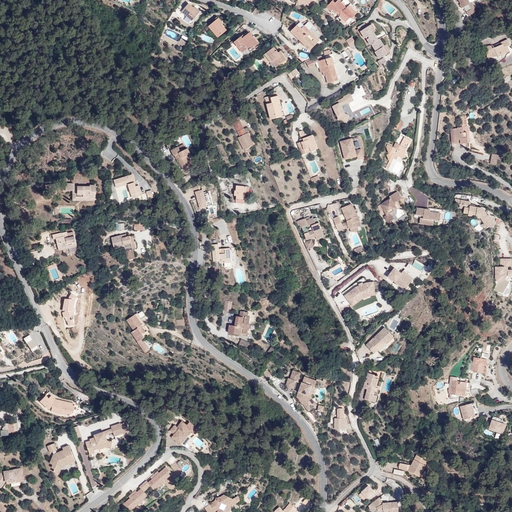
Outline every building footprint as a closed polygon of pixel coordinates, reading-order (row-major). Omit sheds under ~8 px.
[(341,14),(348,6),(343,1),(342,1),(341,2),(338,0),(337,1),(335,3),(333,0),(327,6),(332,11),(333,9),(337,13),(338,11),(341,14)] [(472,8),(473,7),(474,7),(471,1),(469,3),(467,0),(458,0),(460,3),(462,7),(468,3),(471,8),(466,11),(468,15),(474,12),(472,8)] [(192,21),(201,12),(195,7),(194,8),(189,3),(182,12),(192,21)] [(341,14),(340,15),(346,21),(351,17),(352,18),(359,11),(355,7),(353,9),(349,5),(348,6),(341,14)] [(227,30),(222,24),(222,25),(217,19),(209,26),(218,37),(227,30)] [(372,44),(379,39),(374,32),(370,25),(367,27),(365,23),(358,27),(365,38),(366,37),(371,44),(372,44)] [(301,28),(298,25),(291,31),(305,46),(307,44),(311,49),(320,40),(304,25),(301,28)] [(255,43),(257,45),(259,43),(250,32),(243,38),(242,36),(234,42),(242,52),(250,47),(255,43)] [(351,46),(356,43),(352,36),(346,40),(351,46)] [(384,46),(380,38),(379,39),(372,44),(376,51),(375,52),(379,58),(389,52),(388,52),(384,46)] [(498,56),(510,51),(507,46),(510,44),(508,39),(492,46),(492,45),(486,46),(488,58),(498,56)] [(277,67),(286,59),(282,54),(283,54),(281,51),(278,53),(274,47),(265,54),(271,62),(272,61),(276,66),(277,67)] [(324,55),(325,58),(331,56),(329,49),(323,51),(324,55)] [(328,82),(338,79),(333,63),(334,62),(332,56),(331,56),(325,58),(324,55),(317,57),(318,61),(320,67),(319,67),(321,72),(323,71),(324,75),(326,75),(328,82)] [(312,57),(306,61),(309,67),(315,63),(315,62),(313,59),(312,57)] [(264,84),(271,78),(268,74),(261,80),(264,84)] [(345,98),(345,99),(348,104),(348,105),(355,101),(351,94),(345,98)] [(271,96),(269,96),(265,97),(271,119),(282,116),(280,107),(281,106),(279,95),(278,95),(271,97),(271,96)] [(347,115),(342,107),(340,102),(336,104),(337,107),(334,108),(340,119),(340,121),(349,124),(351,116),(347,115)] [(233,120),(238,131),(243,129),(238,117),(233,120)] [(393,129),(398,131),(403,123),(398,120),(393,129)] [(460,143),(468,143),(467,127),(458,127),(458,128),(451,129),(452,142),(455,142),(458,142),(457,140),(460,139),(460,143)] [(243,129),(238,131),(238,132),(240,136),(238,138),(244,150),(246,149),(250,147),(254,145),(248,133),(246,133),(244,128),(243,129)] [(302,155),(318,149),(313,135),(306,137),(303,130),(299,132),(302,139),(300,139),(301,142),(298,143),(302,155)] [(352,137),(341,140),(345,158),(357,154),(358,158),(364,156),(362,148),(355,149),(352,137)] [(411,140),(405,137),(401,145),(396,143),(394,147),(388,144),(387,146),(389,154),(387,154),(389,161),(386,168),(388,169),(396,155),(401,157),(405,156),(405,152),(411,140)] [(181,152),(178,147),(171,150),(174,155),(175,155),(180,166),(181,165),(184,170),(196,164),(188,148),(186,149),(181,152)] [(142,196),(139,186),(136,186),(135,183),(136,183),(134,178),(133,178),(132,175),(118,179),(120,187),(128,185),(130,184),(134,198),(142,196)] [(76,197),(95,197),(95,185),(89,185),(89,186),(74,186),(74,183),(66,183),(66,191),(73,191),(76,191),(76,197)] [(244,199),(245,199),(246,195),(246,186),(236,185),(236,190),(235,190),(234,196),(236,196),(236,203),(243,203),(244,199)] [(196,192),(200,209),(208,207),(204,190),(196,192)] [(95,200),(95,197),(76,197),(76,191),(73,191),(73,200),(95,200)] [(387,215),(390,213),(397,208),(394,203),(402,198),(398,191),(390,196),(391,198),(381,204),(387,215)] [(480,218),(487,228),(494,224),(489,217),(487,217),(482,210),(469,208),(469,203),(456,202),(456,208),(464,209),(463,214),(468,214),(468,216),(480,218)] [(348,220),(348,222),(349,227),(349,228),(351,228),(359,226),(361,226),(359,215),(358,216),(357,212),(356,212),(352,203),(342,207),(348,220)] [(430,209),(417,207),(416,215),(424,215),(424,218),(421,217),(420,223),(434,225),(434,219),(440,220),(441,212),(430,211),(430,209)] [(394,219),(390,213),(387,215),(384,217),(388,223),(394,219)] [(344,228),(342,224),(339,216),(334,218),(339,230),(344,228)] [(315,235),(323,232),(317,217),(314,218),(313,217),(306,220),(306,218),(298,221),(301,228),(302,227),(307,239),(316,236),(315,235)] [(68,246),(69,248),(77,246),(75,236),(69,238),(68,232),(62,233),(53,235),(54,239),(57,239),(58,244),(61,243),(62,248),(68,246)] [(122,237),(122,235),(112,238),(114,248),(124,246),(128,259),(135,258),(133,249),(130,236),(127,236),(122,237)] [(308,249),(315,246),(312,240),(305,242),(308,249)] [(219,249),(219,243),(212,244),(214,262),(220,261),(220,263),(231,262),(230,248),(219,249)] [(505,268),(505,260),(500,260),(500,268),(494,268),(494,282),(495,283),(493,291),(501,294),(508,283),(504,281),(506,277),(511,279),(511,271),(507,271),(504,271),(504,268),(505,268)] [(412,283),(402,275),(395,270),(388,278),(405,291),(412,283)] [(403,273),(402,275),(412,283),(414,281),(403,273)] [(345,296),(351,304),(361,296),(369,292),(374,292),(373,282),(366,283),(356,287),(345,296)] [(361,296),(351,304),(353,307),(362,299),(369,296),(375,295),(374,292),(369,292),(361,296)] [(229,333),(241,335),(241,333),(247,334),(248,329),(249,329),(250,324),(249,323),(250,316),(248,316),(249,312),(241,311),(240,316),(237,316),(236,326),(230,325),(229,333)] [(16,313),(12,316),(15,321),(21,316),(17,312),(16,313)] [(137,313),(135,314),(142,324),(144,323),(137,313)] [(142,324),(135,314),(127,320),(134,330),(132,332),(138,342),(142,339),(150,334),(148,330),(146,332),(141,325),(142,324)] [(382,353),(396,339),(385,327),(367,345),(374,352),(378,349),(382,353)] [(36,337),(33,332),(27,336),(30,341),(36,337)] [(36,337),(30,341),(34,347),(40,343),(36,337)] [(149,349),(142,339),(138,342),(145,352),(149,349)] [(248,348),(250,343),(241,339),(239,345),(248,348)] [(473,371),(486,372),(487,367),(485,367),(486,364),(487,364),(487,359),(474,357),(474,362),(473,371)] [(272,376),(266,369),(263,372),(268,379),(272,376)] [(286,386),(294,389),(297,381),(298,382),(301,374),(293,371),(291,379),(289,378),(286,386)] [(377,375),(368,373),(364,388),(368,389),(365,399),(376,402),(379,388),(376,387),(378,378),(376,378),(377,375)] [(309,411),(313,407),(311,404),(314,401),(311,397),(308,395),(312,386),(315,387),(317,380),(305,376),(298,397),(303,403),(309,411)] [(452,394),(465,395),(466,391),(467,382),(461,381),(460,384),(457,384),(458,381),(453,381),(452,394)] [(55,399),(47,393),(40,401),(51,412),(71,416),(72,413),(79,414),(80,405),(55,399)] [(479,416),(475,402),(460,406),(464,420),(479,416)] [(335,429),(344,429),(344,419),(343,419),(342,409),(337,409),(338,419),(335,419),(335,429)] [(506,425),(501,423),(492,420),(489,430),(503,434),(506,425)] [(181,444),(181,443),(187,436),(191,431),(194,434),(198,429),(190,422),(187,425),(182,421),(177,427),(175,425),(170,431),(173,433),(178,428),(179,429),(174,435),(172,437),(181,444)] [(121,423),(112,426),(119,434),(124,432),(124,433),(129,432),(126,422),(121,424),(121,423)] [(75,438),(82,436),(78,426),(72,428),(75,438)] [(119,434),(112,426),(111,426),(112,429),(94,435),(95,437),(90,439),(90,441),(86,442),(90,454),(95,452),(94,450),(99,448),(99,449),(106,447),(111,448),(112,441),(107,440),(105,434),(113,432),(115,436),(119,434)] [(181,443),(185,446),(191,439),(187,436),(181,443)] [(69,462),(69,463),(76,461),(69,445),(63,448),(63,450),(57,453),(56,450),(57,450),(54,443),(47,446),(50,453),(53,452),(54,454),(50,463),(52,464),(51,468),(54,469),(54,472),(59,474),(62,466),(61,465),(69,462)] [(412,465),(401,463),(400,468),(407,470),(413,473),(414,472),(420,476),(426,465),(425,465),(427,461),(423,459),(424,458),(417,455),(412,465)] [(0,486),(4,481),(6,481),(22,478),(21,468),(2,471),(3,472),(0,472),(0,486)] [(166,468),(160,473),(152,479),(149,483),(147,481),(143,484),(148,489),(151,486),(154,489),(158,485),(161,489),(167,484),(164,480),(171,474),(166,468)] [(152,479),(160,473),(158,471),(151,477),(152,479)] [(141,489),(137,492),(130,498),(124,504),(129,510),(137,504),(140,508),(146,502),(143,498),(147,495),(144,492),(148,489),(143,484),(140,487),(141,489)] [(362,492),(368,501),(377,494),(370,486),(362,492)] [(130,498),(137,492),(136,490),(129,497),(130,498)] [(201,501),(197,505),(196,507),(198,510),(204,506),(206,511),(210,511),(218,507),(215,511),(226,511),(230,506),(235,503),(232,499),(223,494),(219,496),(217,496),(217,497),(216,497),(216,499),(216,500),(214,501),(213,500),(208,503),(205,498),(201,501)] [(369,505),(372,511),(378,508),(379,511),(399,511),(398,501),(383,503),(380,497),(369,505)] [(293,511),(297,508),(290,503),(283,511),(280,507),(275,511),(276,511),(293,511)]
